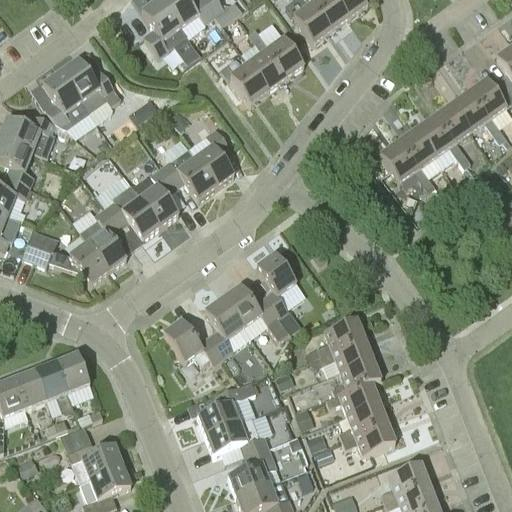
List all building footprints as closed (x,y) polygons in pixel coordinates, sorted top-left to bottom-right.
[(213,24),(199,3),(189,10),(181,0),(166,0),(158,6),(180,36),(197,23),(203,31),(213,24)] [(220,34),(241,19),(233,8),(228,12),(218,10),(211,0),(202,0),(199,3),(213,24),(220,34)] [(325,0),(314,8),(308,0),(304,0),(303,1),(330,39),(348,26),(329,0),(325,0)] [(329,0),(348,26),(366,13),(356,0),(329,0)] [(330,39),(303,1),(300,3),(307,13),(292,24),(312,51),(330,39)] [(162,49),(180,36),(158,6),(140,19),(152,36),(143,43),(157,64),(168,57),(162,49)] [(258,48),(261,45),(254,35),(251,38),(247,40),(254,50),(258,48)] [(258,48),(285,86),(303,73),(283,45),(268,55),(261,45),(258,48)] [(267,98),(285,86),(258,48),(254,50),(261,60),(247,71),(267,98)] [(511,52),(495,65),(511,88),(511,52)] [(120,106),(114,98),(100,77),(90,84),(78,66),(60,79),(87,118),(104,105),(110,113),(120,106)] [(267,98),(247,71),(233,80),(226,70),(219,75),(226,86),(230,84),(249,111),(267,98)] [(70,129),(87,118),(60,79),(41,92),(53,109),(43,116),(54,132),(62,135),(70,129)] [(505,114),(490,92),(486,86),(468,99),(488,127),(484,130),(491,140),(495,137),(498,135),(491,125),(505,114)] [(470,139),(484,130),(488,127),(468,99),(450,111),(470,139)] [(156,117),(148,106),(141,111),(149,122),(156,117)] [(455,149),(470,139),(450,111),(432,124),(452,152),(448,154),(455,164),(459,162),(463,159),(455,149)] [(177,115),(167,125),(178,137),(188,128),(177,115)] [(0,139),(0,147),(43,164),(51,144),(49,143),(54,131),(30,122),(25,133),(6,125),(0,139)] [(441,174),(455,164),(448,154),(452,152),(432,124),(414,137),(434,164),(441,174)] [(495,137),(491,140),(494,144),(494,145),(498,149),(498,150),(501,148),(502,147),(505,145),(498,135),(495,137)] [(220,163),(230,156),(215,136),(205,143),(212,153),(194,165),(215,195),(233,182),(220,163)] [(420,189),(423,187),(427,184),(420,174),(434,164),(414,137),(396,149),(416,177),(413,179),(420,189)] [(501,148),(505,154),(510,151),(505,145),(502,147),(501,148)] [(24,180),(32,160),(0,147),(0,170),(9,174),(5,186),(28,195),(33,184),(24,180)] [(398,190),(413,179),(416,177),(396,149),(379,162),(398,190)] [(215,195),(194,165),(187,156),(169,168),(159,175),(174,196),(184,189),(197,207),(215,195)] [(459,162),(455,164),(462,175),(466,172),(470,170),(463,159),(459,162)] [(511,162),(510,159),(502,164),(509,171),(511,169),(511,162)] [(148,181),(131,193),(160,234),(178,221),(164,203),(174,196),(159,175),(149,183),(148,181)] [(122,181),(94,202),(104,215),(118,235),(128,229),(141,247),(160,234),(131,193),(122,181)] [(423,187),(420,189),(427,199),(430,197),(434,194),(427,184),(423,187)] [(24,206),(28,195),(5,186),(0,197),(0,196),(0,220),(6,223),(10,214),(20,217),(24,207),(24,206)] [(434,194),(430,197),(436,205),(440,202),(434,194)] [(429,219),(440,212),(433,201),(422,209),(429,219)] [(79,238),(87,249),(107,279),(126,266),(109,242),(118,235),(104,215),(94,222),(97,226),(79,238)] [(87,249),(69,262),(54,256),(58,245),(33,235),(21,263),(46,273),(48,268),(81,279),(89,292),(107,279),(87,249)] [(318,256),(306,264),(315,276),(326,267),(318,256)] [(263,304),(277,325),(287,318),(277,303),(295,290),(274,260),(256,274),(272,297),(263,304)] [(277,325),(263,304),(253,311),(240,292),(222,305),(243,335),(260,322),(278,346),(288,339),(277,325)] [(225,347),(243,335),(222,305),(203,318),(217,336),(207,343),(222,364),(232,357),(225,347)] [(288,317),(287,318),(277,325),(288,339),(289,341),(300,334),(288,317)] [(308,367),(318,363),(363,346),(355,325),(323,338),(328,350),(305,359),(308,367)] [(222,364),(207,343),(198,350),(181,327),(162,340),(183,370),(193,363),(200,372),(208,366),(212,371),(222,364)] [(339,379),(371,366),(363,346),(318,363),(322,372),(334,367),(339,379)] [(55,370),(67,400),(89,391),(77,361),(55,370)] [(326,408),(371,391),(379,387),(371,366),(339,379),(343,389),(331,394),(334,402),(325,406),(326,408)] [(66,400),(67,400),(55,370),(34,378),(46,408),(55,404),(62,420),(66,421),(73,419),(66,400)] [(24,416),(46,408),(34,378),(12,386),(24,416)] [(273,383),(278,396),(292,390),(287,378),(273,383)] [(3,424),(24,416),(12,386),(0,391),(0,419),(1,422),(0,421),(0,459),(3,459),(3,424)] [(230,409),(241,404),(255,399),(250,387),(237,393),(213,402),(217,413),(196,422),(204,442),(238,429),(230,409)] [(346,423),(378,411),(371,391),(326,408),(328,414),(341,410),(346,423)] [(302,415),(298,404),(289,407),(294,418),(302,415)] [(341,448),(386,430),(378,411),(346,423),(350,434),(338,439),(341,448)] [(294,419),(301,437),(312,432),(305,414),(294,419)] [(92,429),(102,425),(98,417),(88,420),(92,429)] [(267,454),(263,443),(259,445),(251,424),(238,429),(204,442),(213,463),(239,453),(244,464),(267,454)] [(66,434),(63,426),(54,429),(58,437),(66,434)] [(58,437),(54,429),(44,433),(47,442),(58,437)] [(386,430),(341,448),(344,455),(344,456),(357,451),(362,463),(394,450),(386,430)] [(78,491),(121,473),(113,453),(95,460),(84,432),(59,441),(70,469),(78,491)] [(325,452),(321,440),(305,446),(310,458),(325,452)] [(285,448),(289,458),(297,455),(294,445),(285,448)] [(275,475),(271,466),(267,454),(244,464),(248,475),(227,483),(235,504),(268,490),(264,479),(275,475)] [(319,470),(334,464),(331,454),(315,460),(319,470)] [(15,471),(22,484),(37,476),(30,463),(15,471)] [(382,508),(427,490),(419,470),(387,483),(392,496),(380,501),(382,508)] [(78,491),(86,510),(81,511),(115,511),(111,501),(130,494),(121,473),(78,491)] [(289,511),(287,506),(279,486),(268,491),(268,490),(235,504),(238,511),(289,511)] [(398,511),(430,511),(435,510),(427,490),(382,508),(384,511),(398,511)]
